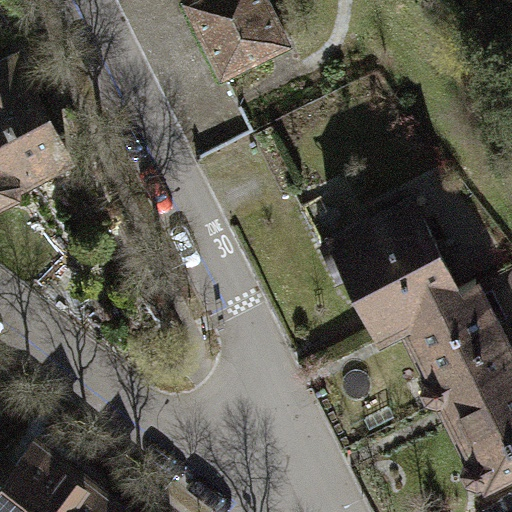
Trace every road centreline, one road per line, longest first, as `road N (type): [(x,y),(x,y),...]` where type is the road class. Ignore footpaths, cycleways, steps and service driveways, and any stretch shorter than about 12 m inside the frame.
road 1 (residential): [(85,0),(237,306)]
road 2 (residential): [(293,420),(247,438),(195,436),(136,408),(0,306)]
road 3 (residential): [(237,306),(293,420)]
